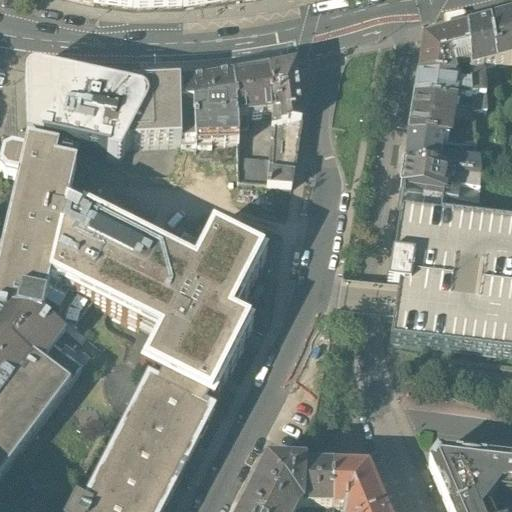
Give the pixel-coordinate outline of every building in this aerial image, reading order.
[(125,12),(133,12),(134,0),(95,0),(94,6),(111,9),(125,12)] [(154,11),(182,10),(180,0),(134,0),(133,12),(154,11)] [(241,0),(180,0),(182,10),(215,6),(241,1),(241,0)] [(511,24),(492,29),(496,70),(511,66),(511,24)] [(492,29),(468,34),(474,89),(474,102),(474,112),(488,114),(486,89),(484,74),(496,70),(492,29)] [(468,34),(424,45),(419,82),(474,89),(468,34)] [(267,73),(272,117),(268,188),(291,190),(301,127),(295,76),(295,69),(267,73)] [(105,89),(48,74),(35,71),(30,75),(26,77),(26,88),(27,140),(58,147),(73,151),(120,161),(127,147),(181,146),(181,87),(105,89)] [(256,75),(233,79),(237,134),(248,133),(248,121),(272,117),(267,73),(256,75)] [(207,83),(181,87),(181,146),(181,150),(238,146),(237,134),(233,79),(207,83)] [(474,89),(419,82),(416,102),(453,110),(455,99),(474,102),(474,89)] [(453,110),(416,102),(411,139),(449,146),(453,110)] [(449,146),(411,139),(406,166),(478,178),(482,178),(483,163),(453,160),(449,164),(447,164),(449,146)] [(49,285),(67,207),(74,170),(53,164),(55,156),(58,147),(27,140),(1,253),(0,253),(0,482),(81,373),(62,359),(55,352),(65,337),(50,327),(40,321),(49,285)] [(478,178),(406,166),(402,190),(445,196),(476,201),(478,178)] [(445,196),(402,190),(389,281),(400,283),(400,290),(398,299),(397,305),(395,320),(393,337),(511,361),(511,224),(441,214),(445,196)] [(76,211),(67,207),(49,285),(144,335),(152,339),(136,369),(160,382),(210,408),(214,410),(229,381),(258,325),(241,316),(272,256),(211,224),(192,259),(90,206),(81,202),(76,211)] [(164,511),(206,430),(215,414),(208,411),(210,408),(160,382),(158,386),(147,380),(141,393),(83,506),(74,501),(68,511),(164,511)] [(445,503),(448,511),(485,511),(486,511),(511,511),(511,466),(437,455),(429,464),(445,503)] [(267,462),(256,483),(286,511),(296,511),(297,511),(301,508),(332,510),(333,466),(302,464),(267,462)] [(366,469),(333,466),(332,510),(345,510),(345,511),(384,511),(380,503),(366,469)] [(286,511),(256,483),(243,507),(240,511),(286,511)]
